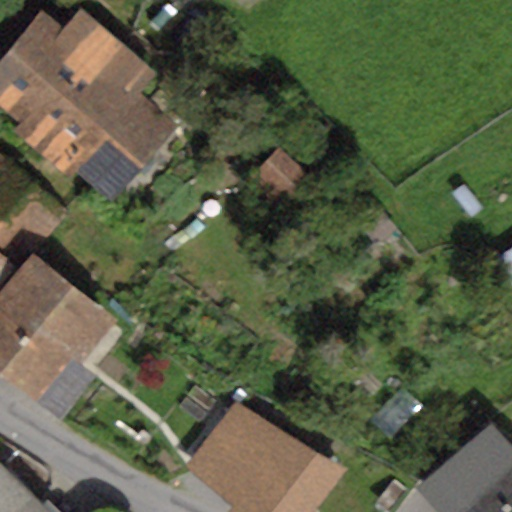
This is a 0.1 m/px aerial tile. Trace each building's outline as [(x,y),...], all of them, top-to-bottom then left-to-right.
[(43,16),(0,70),(0,114),(121,209),(181,132),(143,103),(164,76),(85,14),(68,35),(43,16)] [(3,155),(0,159),(0,242),(22,261),(67,208),(3,155)] [(0,252),(0,296),(21,271),(0,252)] [(44,254),(0,310),(0,362),(64,411),(132,322),(44,254)] [(237,412),(196,464),(259,511),(305,511),(332,477),(237,412)] [(511,511),(511,456),(489,432),(418,499),(430,511),(511,511)] [(0,511),(54,511),(8,466),(0,474),(0,511)]
